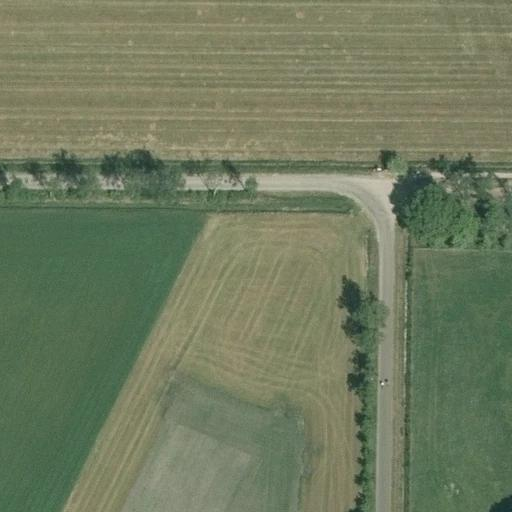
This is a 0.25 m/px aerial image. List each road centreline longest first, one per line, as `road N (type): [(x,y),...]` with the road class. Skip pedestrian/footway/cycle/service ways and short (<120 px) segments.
road 1 (unclassified): [(383,511),(389,219),(377,192),(0,184)]
road 2 (track): [(511,187),(377,192)]
